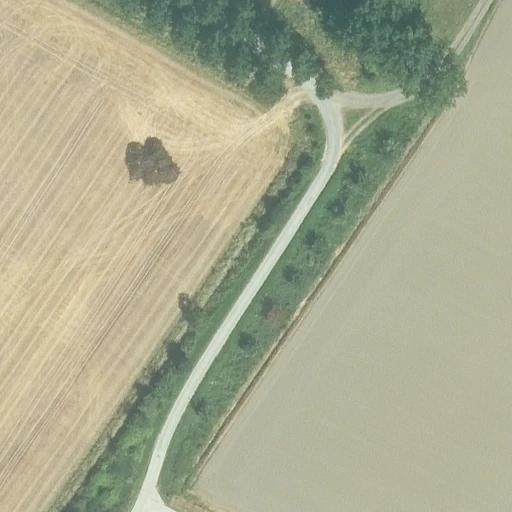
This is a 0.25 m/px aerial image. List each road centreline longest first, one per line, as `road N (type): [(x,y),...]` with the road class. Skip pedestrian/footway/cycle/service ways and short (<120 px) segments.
road 1 (unclassified): [(142,503),(174,417),(330,163),(334,139),(321,98),(304,80),(181,0)]
road 2 (track): [(321,98),(402,98),(444,63),(487,0)]
